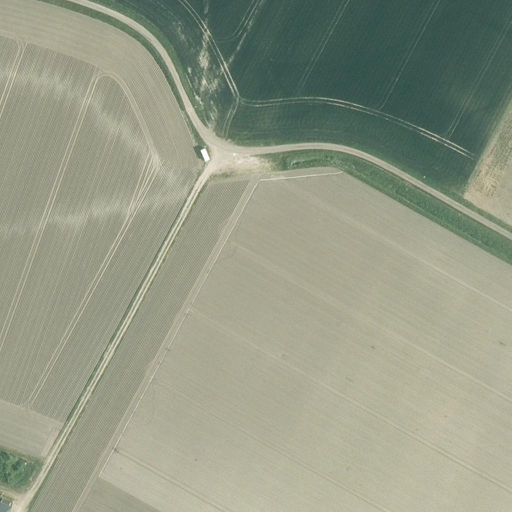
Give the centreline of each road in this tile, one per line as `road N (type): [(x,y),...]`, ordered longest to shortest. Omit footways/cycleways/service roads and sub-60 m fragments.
road 1 (track): [(511,239),(358,153),(220,149),(196,123),(152,37),(73,0)]
road 2 (track): [(220,149),(22,507)]
